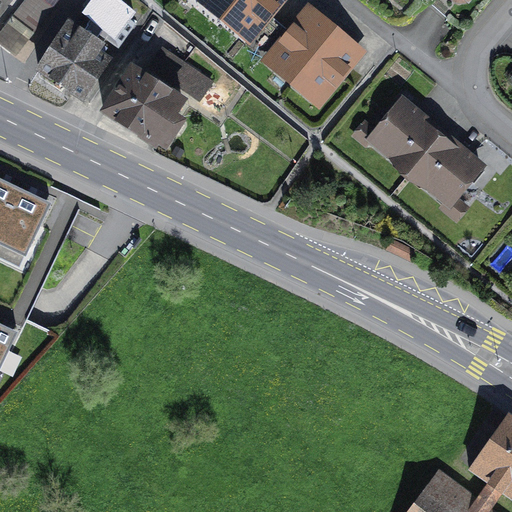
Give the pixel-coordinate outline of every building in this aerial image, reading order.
[(32,34),(52,7),(42,0),(27,0),(13,20),(32,34)] [(134,16),(114,0),(100,0),(92,12),(96,15),(87,26),(119,49),(135,24),(130,21),(134,16)] [(209,0),(226,14),(224,17),(250,38),(281,0),(209,0)] [(330,34),(307,16),(269,61),(295,83),(298,80),(321,100),(360,54),(333,31),(330,34)] [(102,47),(70,25),(40,70),(83,99),(108,62),(97,54),(102,47)] [(212,81),(168,51),(154,71),(199,101),(212,81)] [(183,103),(132,70),(105,113),(155,146),(158,142),(165,147),(181,122),(174,117),(183,103)] [(442,136),(404,103),(377,135),(415,168),(442,136)] [(367,121),(354,139),(366,147),(379,129),(367,121)] [(481,168),(442,136),(415,168),(454,200),(481,168)] [(0,228),(19,189),(0,179),(0,228)] [(51,205),(19,189),(0,228),(0,245),(25,258),(51,205)] [(386,252),(411,263),(416,252),(391,240),(386,252)] [(0,372),(18,334),(0,325),(0,372)] [(511,419),(509,417),(469,475),(488,488),(503,499),(511,505),(511,419)] [(479,499),(440,473),(409,511),(493,511),(503,499),(488,488),(479,499)]
